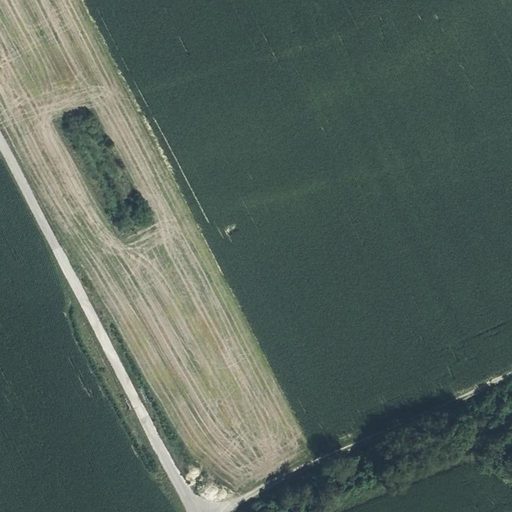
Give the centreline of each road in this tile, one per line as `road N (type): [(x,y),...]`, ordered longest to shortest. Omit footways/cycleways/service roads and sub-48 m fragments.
road 1 (unclassified): [(0,141),(192,511)]
road 2 (residential): [(511,376),(211,511)]
